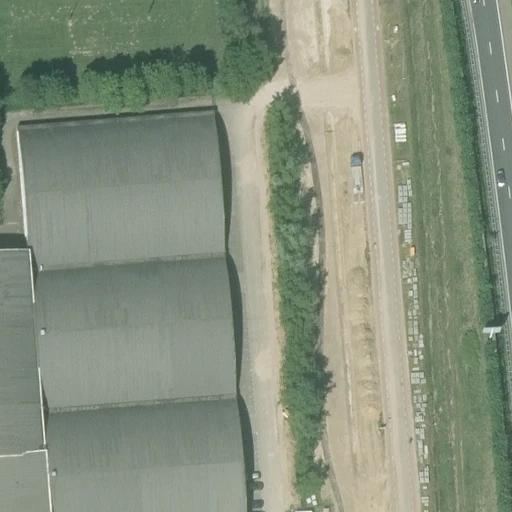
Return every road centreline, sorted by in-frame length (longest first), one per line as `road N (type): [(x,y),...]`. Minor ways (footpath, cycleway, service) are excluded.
road 1 (tertiary): [(340,0),(378,511)]
road 2 (trunk): [(482,0),(511,216)]
